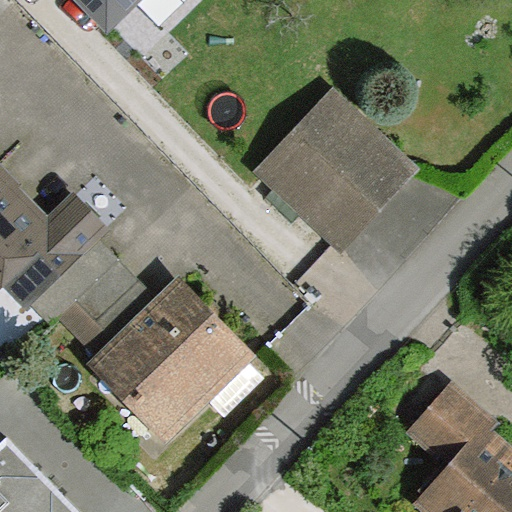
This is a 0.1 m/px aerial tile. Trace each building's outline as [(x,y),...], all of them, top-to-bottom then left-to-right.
[(185,0),(99,0),(143,43),(185,0)] [(336,100),(269,171),(340,241),(408,169),(336,100)] [(0,177),(0,273),(49,227),(0,177)] [(34,258),(76,301),(120,258),(77,216),(57,236),(34,258)] [(76,301),(121,344),(163,303),(120,258),(76,301)] [(121,344),(102,362),(142,403),(149,397),(171,420),(243,349),(182,285),(163,303),(121,344)] [(457,466),(482,437),(497,419),(453,379),(410,427),(457,466)] [(0,439),(0,511),(84,511),(8,432),(0,439)] [(511,511),(511,462),(482,437),(457,466),(439,487),(464,509),(461,511),(511,511)]
